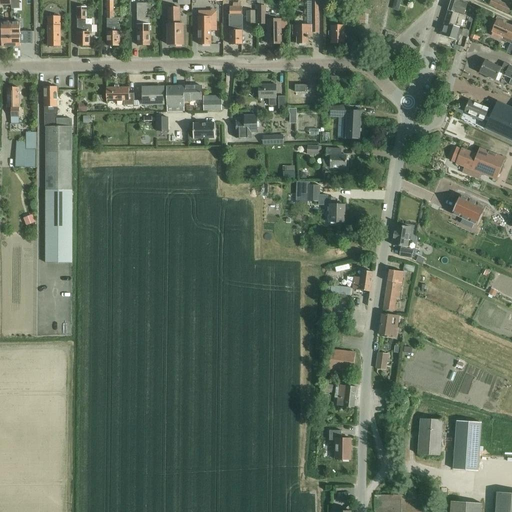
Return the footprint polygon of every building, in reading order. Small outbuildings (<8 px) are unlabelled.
[(113,0),(106,0),(107,10),(107,46),(120,46),(119,25),(118,25),(118,18),(113,19),(113,10),(113,0)] [(268,24),(268,25),(268,32),(265,32),(265,39),(268,39),(268,44),(281,44),(281,28),(287,28),(287,20),(281,20),(276,20),(275,16),(270,16),(270,13),(266,13),(266,6),(264,7),(264,0),(256,0),(257,9),(258,24),(268,24)] [(467,4),(455,0),(451,0),(448,11),(463,16),(469,17),(469,18),(473,19),(475,11),(468,9),(467,12),(465,11),(467,4)] [(511,7),(496,0),(491,0),(489,5),(508,14),(511,7)] [(312,32),(319,32),(319,1),(312,1),(312,25),(293,26),(293,37),(297,37),(297,44),(308,44),(308,36),(312,36),(312,32)] [(233,7),(229,7),(230,24),(229,24),(230,44),(242,44),(242,24),(241,17),(241,7),(241,6),(242,6),(242,2),(239,2),(238,3),(233,3),(233,7)] [(147,3),(137,3),(137,45),(150,45),(149,18),(146,18),(145,12),(147,12),(147,3)] [(90,32),(92,32),(92,25),(85,26),(85,19),(86,19),(86,7),(77,7),(77,46),(90,46),(90,32)] [(168,45),(184,45),(184,25),(180,25),(180,8),(168,8),(168,25),(167,25),(168,45)] [(216,10),(198,11),(199,45),(211,45),(211,31),(217,30),(216,10)] [(246,11),(246,24),(255,24),(255,11),(246,11)] [(365,24),(366,12),(348,11),(348,23),(365,24)] [(448,11),(444,24),(459,28),(459,27),(460,28),(462,20),(465,21),(465,19),(468,19),(469,18),(463,16),(448,11)] [(331,43),(344,43),(344,26),(341,26),(341,24),(337,24),(337,12),(331,12),(331,31),(328,31),(328,38),(331,38),(331,43)] [(48,47),(60,46),(60,17),(47,17),(48,47)] [(496,23),(492,32),(502,37),(501,40),(510,44),(511,44),(511,41),(511,27),(503,23),(504,20),(497,17),(495,23),(496,23)] [(11,22),(2,22),(2,47),(12,47),(12,31),(10,31),(10,29),(12,29),(11,22)] [(12,29),(10,29),(10,31),(12,31),(12,47),(20,47),(20,44),(32,44),(32,32),(20,32),(20,22),(13,22),(11,22),(11,27),(12,29)] [(444,24),(440,36),(458,42),(462,31),(458,30),(459,28),(444,24)] [(485,61),(479,73),(496,81),(499,73),(505,75),(504,76),(511,79),(509,83),(511,84),(511,66),(504,63),(502,69),(485,61)] [(268,99),(268,102),(268,106),(276,106),(276,85),(258,85),(258,99),(268,99)] [(201,86),(167,87),(167,112),(184,112),(184,107),(183,101),(192,101),(192,100),(201,100),(201,86)] [(134,105),(134,98),(134,93),(129,93),(129,87),(106,88),(106,101),(124,101),(124,105),(134,105)] [(143,101),(134,101),(134,105),(142,105),(142,106),(164,105),(163,87),(142,87),(143,101)] [(18,108),(20,108),(19,101),(19,88),(7,88),(7,101),(7,109),(10,109),(10,124),(19,124),(19,120),(18,108)] [(44,127),(45,127),(56,127),(71,127),(71,119),(56,119),(56,115),(57,115),(57,108),(57,88),(44,88),(44,127)] [(222,100),(203,101),(204,111),(222,111),(222,100)] [(483,107),(468,101),(464,112),(471,115),(470,117),(478,120),(483,122),(486,115),(488,110),(483,108),(483,107)] [(511,108),(497,102),(485,129),(511,141),(511,108)] [(79,103),(79,112),(87,112),(87,104),(79,103)] [(346,112),(350,112),(350,105),(331,105),(330,118),(346,118),(346,112)] [(343,131),(343,138),(359,139),(360,112),(350,112),(346,112),(346,131),(343,131)] [(236,138),(251,138),(250,133),(257,133),(257,116),(245,116),(245,121),(236,121),(236,138)] [(156,132),(168,131),(168,117),(156,117),(156,132)] [(215,123),(193,124),(193,139),(215,138),(215,123)] [(45,263),(71,263),(71,191),(71,127),(56,127),(45,127),(45,263)] [(16,141),(15,167),(35,168),(36,133),(26,132),(26,142),(16,141)] [(284,144),(283,135),(263,136),(263,145),(284,144)] [(307,154),(318,155),(318,147),(307,146),(307,154)] [(457,147),(452,161),(455,163),(455,164),(495,181),(505,159),(479,148),(476,155),(467,151),(461,148),(457,147)] [(326,155),(323,155),(323,168),(346,168),(346,155),(341,155),(341,149),(326,148),(326,155)] [(295,178),(294,166),(283,166),(283,178),(295,178)] [(296,197),(296,204),(307,204),(307,202),(319,202),(320,194),(320,186),(317,186),(315,186),(308,185),(307,185),(308,181),(297,181),(296,197)] [(319,202),(319,205),(327,205),(329,205),(329,222),(344,222),(345,205),(335,205),(335,198),(327,198),(327,195),(320,194),(319,202)] [(452,214),(463,219),(461,223),(472,228),(474,224),(477,225),(486,207),(460,196),(452,214)] [(30,221),(40,217),(36,208),(26,212),(30,221)] [(394,238),(393,245),(400,247),(399,256),(412,258),(413,251),(406,250),(410,228),(396,225),(395,233),(394,232),(393,238),(394,238)] [(389,270),(383,310),(394,312),(396,299),(399,300),(401,285),(402,285),(404,273),(394,271),(395,270),(393,270),(393,271),(389,270)] [(369,292),(372,272),(362,271),(361,278),(353,277),(351,289),(369,292)] [(350,288),(336,286),(331,286),(330,293),(349,295),(350,288)] [(491,288),(489,294),(495,297),(498,292),(491,288)] [(331,325),(333,301),(323,301),(321,324),(331,325)] [(382,314),(379,335),(380,335),(382,335),(384,336),(388,337),(388,336),(392,337),(395,338),(397,328),(399,317),(393,316),(382,314)] [(353,372),(355,352),(329,349),(327,369),(353,372)] [(389,354),(379,353),(378,352),(375,369),(386,370),(389,354)] [(332,393),(333,385),(322,384),(322,392),(332,393)] [(354,408),(356,387),(340,385),(340,386),(337,385),(337,387),(335,387),(334,398),(337,398),(337,406),(354,408)] [(440,456),(443,420),(420,419),(418,455),(440,456)] [(478,471),(481,423),(457,421),(453,470),(478,471)] [(350,460),(351,439),(341,439),(341,431),(329,431),(329,441),(335,441),(335,460),(350,460)] [(419,494),(374,495),(374,511),(426,511),(426,489),(419,489),(419,494)] [(511,511),(511,495),(497,494),(495,511),(511,511)] [(451,501),(450,511),(480,511),(482,503),(451,501)]
